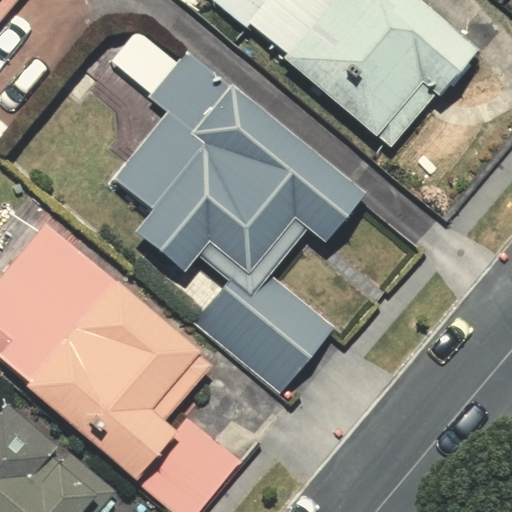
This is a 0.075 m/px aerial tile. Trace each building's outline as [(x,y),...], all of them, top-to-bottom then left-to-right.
[(0,0),(0,14),(7,20),(23,0),(0,0)] [(222,0),(393,140),(442,81),(451,88),(492,38),(446,0),(222,0)] [(196,38),(152,93),(172,109),(117,179),(154,208),(142,223),(194,264),(205,249),(323,343),(341,321),(278,272),(319,220),(338,235),(379,184),(196,38)] [(6,211),(0,218),(0,355),(143,471),(186,419),(175,410),(221,354),(52,217),(36,236),(6,211)] [(0,511),(99,511),(117,494),(66,446),(71,440),(20,392),(1,412),(0,410),(0,511)]
